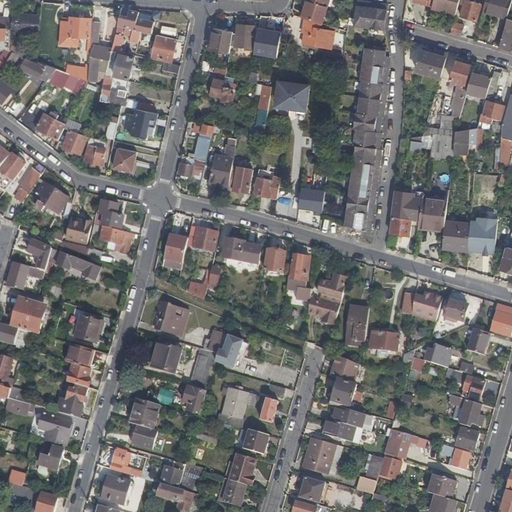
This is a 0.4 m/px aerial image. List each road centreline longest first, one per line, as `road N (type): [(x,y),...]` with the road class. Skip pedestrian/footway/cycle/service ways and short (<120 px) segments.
road 1 (residential): [(161,200),(511,295)]
road 2 (residential): [(72,511),(161,200)]
road 3 (residential): [(161,200),(208,5)]
road 4 (residential): [(0,119),(69,173),(161,200)]
road 5 (residential): [(268,511),(313,352)]
road 6 (unknown): [(3,231),(26,229),(140,280)]
road 7 (residential): [(477,511),(511,393)]
